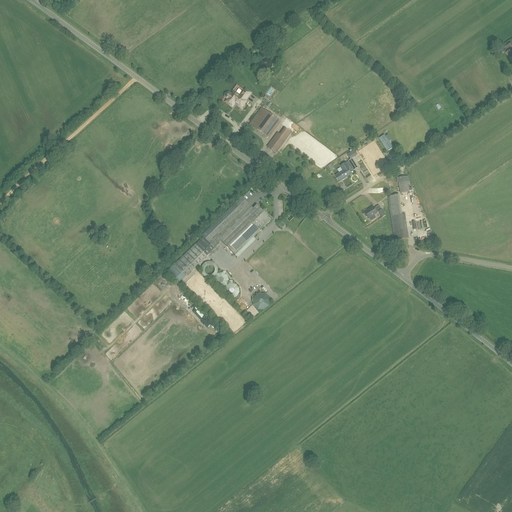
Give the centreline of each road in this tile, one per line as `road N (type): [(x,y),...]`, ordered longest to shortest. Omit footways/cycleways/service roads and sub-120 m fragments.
road 1 (tertiary): [(323,217),(32,0)]
road 2 (unclassified): [(323,217),(511,91)]
road 3 (track): [(136,77),(0,207)]
road 4 (tertiary): [(511,365),(402,277)]
road 5 (unclassified): [(402,277),(430,255),(511,268)]
